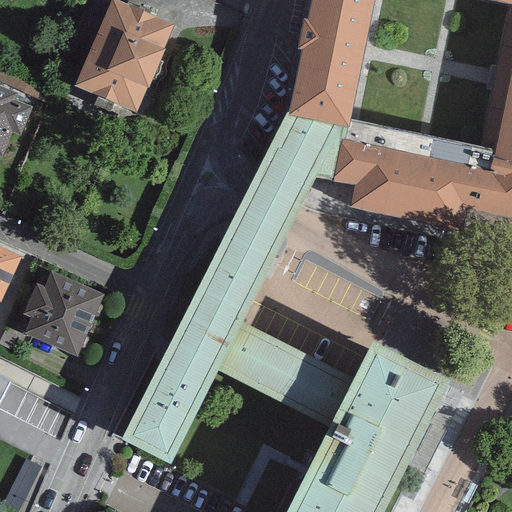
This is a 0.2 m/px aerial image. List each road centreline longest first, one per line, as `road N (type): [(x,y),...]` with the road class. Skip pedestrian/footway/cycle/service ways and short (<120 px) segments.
road 1 (residential): [(233,191),(511,345)]
road 2 (residential): [(60,511),(151,292)]
road 3 (residential): [(151,292),(0,227)]
road 4 (residential): [(511,375),(435,511)]
road 5 (residential): [(278,0),(225,131)]
